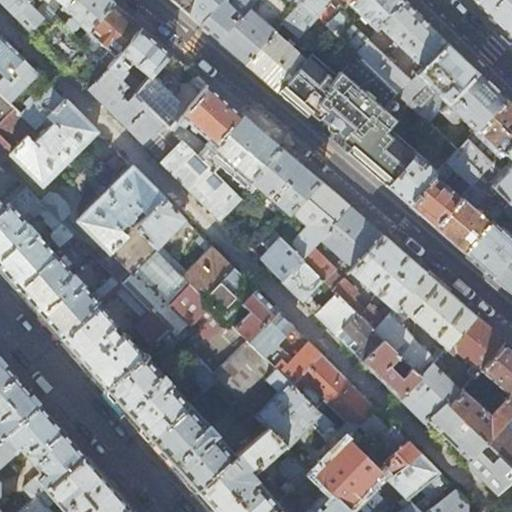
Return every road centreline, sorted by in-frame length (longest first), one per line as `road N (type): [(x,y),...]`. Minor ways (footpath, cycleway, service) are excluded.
road 1 (residential): [(482,511),(476,493),(0,17)]
road 2 (residential): [(147,0),(511,314)]
road 3 (residential): [(174,511),(0,310)]
